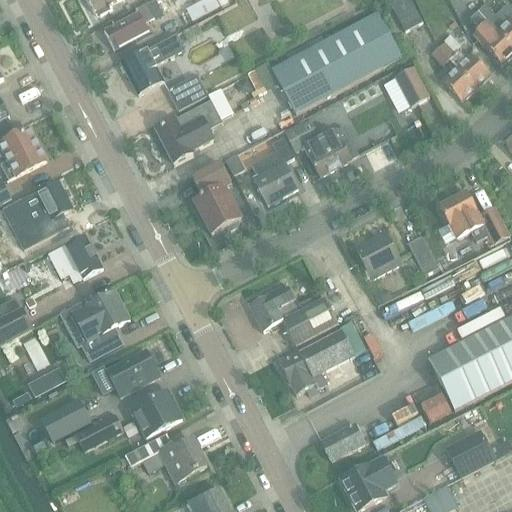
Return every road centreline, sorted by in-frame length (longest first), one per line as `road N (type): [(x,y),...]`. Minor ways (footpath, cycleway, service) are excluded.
road 1 (residential): [(184,296),(439,163),(511,104)]
road 2 (tertiary): [(184,296),(27,0)]
road 3 (tertiary): [(297,511),(184,296)]
